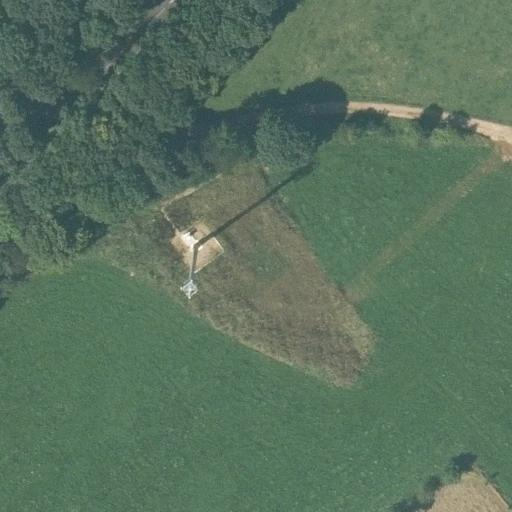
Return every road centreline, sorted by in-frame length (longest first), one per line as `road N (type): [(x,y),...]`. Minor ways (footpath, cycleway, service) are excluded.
road 1 (track): [(0,241),(27,237),(120,168),(181,137),(241,119),(307,109),(383,111),(511,134)]
road 2 (tertiary): [(0,204),(178,0)]
